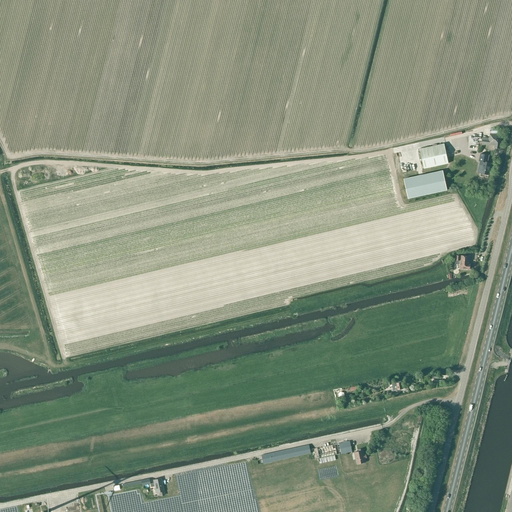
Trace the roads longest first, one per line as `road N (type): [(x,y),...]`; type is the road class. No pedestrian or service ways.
road 1 (unclassified): [(431,511),(511,185)]
road 2 (primary): [(446,511),(511,246)]
